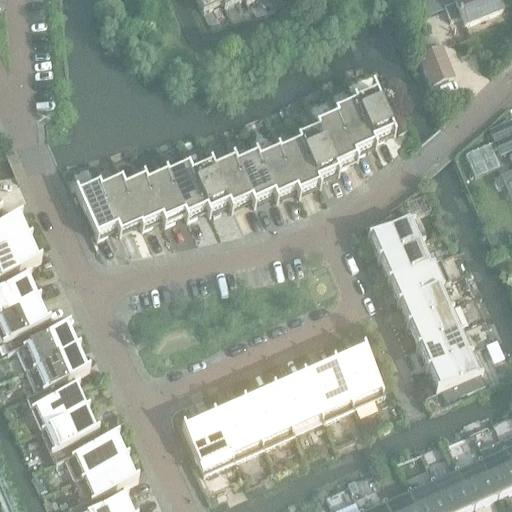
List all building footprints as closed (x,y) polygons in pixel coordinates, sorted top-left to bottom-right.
[(197,0),(205,16),(225,7),(226,7),(222,0),(197,0)] [(222,0),(226,7),(225,7),(227,11),(247,2),(248,2),(246,0),(222,0)] [(503,15),(496,0),(465,0),(453,5),(454,7),(444,11),(450,26),(460,22),(463,31),(503,15)] [(453,81),(441,51),(419,60),(431,90),(453,81)] [(395,140),(373,89),(371,90),(374,97),(355,106),(354,102),(352,103),(356,111),(374,153),(375,154),(376,153),(374,148),(393,140),(395,140)] [(374,153),(356,111),(337,119),(335,116),(334,116),(337,124),(356,166),(356,167),(358,166),(356,162),(374,153)] [(409,133),(404,122),(393,127),(398,138),(409,133)] [(356,166),(337,124),(318,132),(317,129),(315,130),(319,137),(336,177),(337,180),(339,180),(337,175),(356,166)] [(511,152),(511,124),(490,134),(500,158),(511,152)] [(336,177),(319,137),(300,146),(298,142),(297,143),(300,151),(317,190),(319,194),(321,193),(317,185),(336,177)] [(317,190),(300,151),(281,159),(278,151),(276,152),(278,156),(295,195),(298,203),(300,202),(299,199),(317,190)] [(295,195),(278,156),(259,164),(255,156),(254,157),(255,160),(273,200),(276,207),(278,207),(276,203),(295,195)] [(273,200),(255,160),(236,169),(233,161),(231,162),(233,165),(250,204),(253,212),(255,211),(254,208),(273,200)] [(250,204),(233,165),(214,173),(210,166),(209,166),(210,170),(228,209),(231,217),(233,216),(231,213),(250,204)] [(228,209),(210,170),(191,178),(188,170),(186,171),(188,175),(207,217),(209,222),(210,221),(209,217),(228,209)] [(207,217),(188,175),(169,183),(166,175),(164,176),(165,179),(184,222),(186,226),(188,226),(188,225),(207,217)] [(184,222),(165,179),(147,188),(143,180),(142,181),(143,184),(162,226),(164,231),(166,231),(165,230),(184,222)] [(162,226),(143,184),(124,192),(121,185),(119,185),(121,189),(138,228),(141,236),(143,235),(162,226)] [(138,228),(121,189),(102,197),(98,189),(97,190),(98,193),(117,236),(119,241),(121,240),(119,236),(138,228)] [(117,236),(98,193),(79,202),(76,194),(74,195),(97,245),(98,245),(98,244),(117,236)] [(27,244),(18,224),(21,222),(20,221),(5,228),(0,217),(0,216),(0,256),(31,243),(30,243),(27,244)] [(423,245),(414,225),(415,224),(414,223),(367,244),(367,245),(371,244),(380,264),(376,266),(377,267),(423,245)] [(365,233),(369,243),(384,236),(380,226),(365,233)] [(25,273),(41,266),(40,265),(36,266),(27,246),(31,244),(31,243),(0,256),(0,283),(3,282),(8,293),(30,284),(25,273)] [(433,267),(424,247),(424,246),(424,245),(423,245),(377,267),(380,266),(389,286),(386,288),(386,289),(440,264),(433,267)] [(396,310),(449,286),(440,266),(440,265),(440,264),(386,289),(387,289),(390,288),(399,308),(396,310)] [(35,306),(26,286),(30,284),(8,293),(3,282),(0,283),(0,322),(36,307),(40,306),(39,304),(35,306)] [(452,311),(443,291),(450,287),(449,286),(396,310),(396,311),(400,310),(409,330),(405,332),(406,332),(452,311)] [(27,337),(49,327),(49,326),(45,328),(36,307),(0,322),(0,344),(1,347),(1,349),(2,349),(6,358),(6,359),(32,347),(27,337)] [(462,333),(453,313),(453,312),(453,311),(452,311),(406,332),(406,333),(409,332),(418,352),(415,354),(462,333)] [(75,354),(66,334),(69,332),(69,331),(53,337),(49,327),(27,337),(32,347),(6,359),(6,360),(16,356),(25,376),(24,377),(25,377),(79,354),(79,353),(75,354)] [(425,376),(425,377),(429,376),(471,355),(462,335),(463,334),(462,333),(415,354),(416,355),(419,354),(428,374),(425,376)] [(384,402),(363,353),(361,353),(363,357),(346,364),(344,361),(333,366),(331,367),(333,370),(353,415),(353,416),(354,415),(354,414),(383,402),(384,402)] [(74,383),(89,376),(88,375),(85,376),(76,356),(79,354),(25,377),(25,378),(26,378),(35,398),(25,403),(26,403),(52,392),(57,403),(78,393),(74,383)] [(482,378),(482,377),(481,377),(472,355),(471,355),(429,376),(438,396),(434,398),(435,399),(456,390),(461,401),(486,389),(481,379),(482,378)] [(353,415),(333,370),(316,378),(314,375),(303,380),(303,379),(301,380),(303,383),(320,422),(323,429),(324,428),(324,427),(353,415)] [(320,422),(303,383),(286,391),(284,388),(273,393),(273,392),(271,393),(273,396),(293,441),(293,442),(294,441),(291,434),(320,422)] [(84,416),(75,396),(78,394),(78,393),(57,403),(52,392),(26,403),(26,404),(30,413),(30,414),(31,415),(39,434),(40,436),(40,435),(41,436),(88,415),(88,414),(84,416)] [(293,441),(273,396),(256,404),(254,401),(243,406),(241,406),(243,410),(263,455),(264,454),(293,441)] [(263,455),(243,410),(225,417),(224,414),(213,419),(211,419),(213,423),(233,468),(234,468),(234,467),(263,455)] [(76,447),(98,437),(97,436),(94,438),(90,430),(93,428),(88,416),(88,415),(41,436),(50,457),(49,457),(50,459),(51,459),(55,468),(81,457),(76,447)] [(233,468),(213,423),(195,430),(194,428),(183,432),(181,432),(203,482),(204,481),(204,480),(233,468)] [(124,464),(115,444),(118,442),(117,441),(102,448),(97,438),(98,438),(98,437),(76,447),(81,457),(55,468),(54,468),(55,470),(64,466),(73,486),(72,487),(73,487),(127,463),(127,462),(124,464)] [(511,453),(507,455),(505,449),(501,451),(504,457),(505,456),(511,471),(511,453)] [(511,471),(505,456),(504,457),(484,466),(481,460),(478,461),(480,467),(481,467),(496,501),(507,496),(508,498),(511,496),(511,471)] [(122,493),(137,486),(137,484),(133,486),(124,466),(128,464),(127,463),(73,487),(73,488),(74,488),(82,509),(74,511),(76,511),(100,502),(104,511),(106,511),(126,503),(122,493)] [(498,503),(496,501),(481,467),(480,467),(460,476),(457,470),(454,472),(456,478),(458,477),(473,511),(483,506),(484,509),(494,505),(498,503)] [(458,477),(456,478),(436,487),(433,481),(430,482),(433,488),(434,488),(444,511),(472,511),(473,511),(458,477)] [(444,511),(434,488),(433,488),(412,497),(410,491),(406,493),(409,499),(410,498),(416,511),(444,511)] [(218,506),(214,498),(206,502),(209,510),(218,506)] [(416,511),(410,498),(409,499),(388,508),(386,502),(382,503),(385,509),(386,509),(387,511),(416,511)] [(125,511),(123,505),(127,504),(126,503),(106,511),(104,511),(100,502),(76,511),(125,511)]
